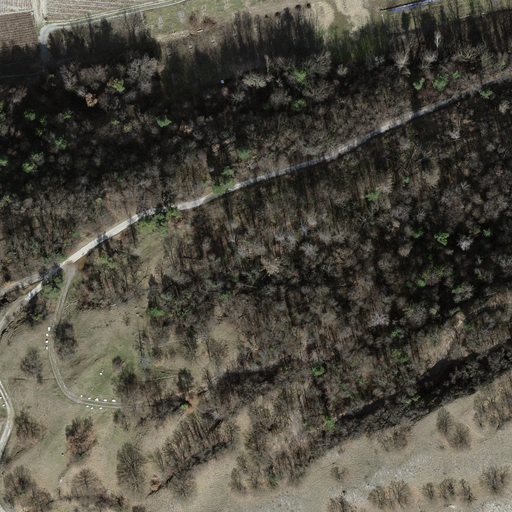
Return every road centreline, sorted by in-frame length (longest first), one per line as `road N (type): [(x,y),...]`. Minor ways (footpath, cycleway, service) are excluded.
road 1 (track): [(61,269),(121,227),(317,163),(511,75)]
road 2 (track): [(174,0),(50,28),(42,38),(47,73)]
